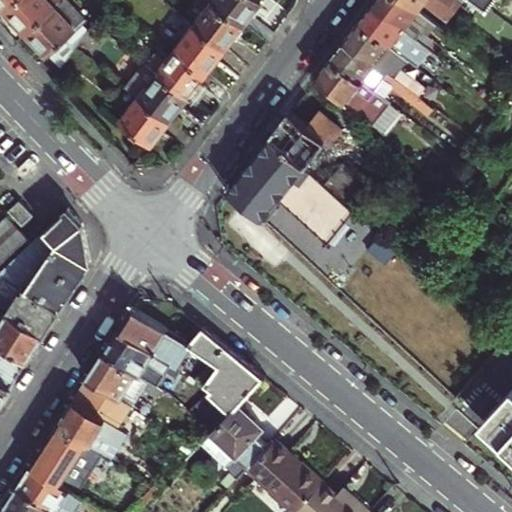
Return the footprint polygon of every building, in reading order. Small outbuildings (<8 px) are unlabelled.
[(0,0),(0,2),(7,10),(18,0),(0,0)] [(55,6),(49,0),(18,0),(7,10),(18,21),(28,32),(55,6)] [(67,0),(62,0),(55,6),(78,29),(84,23),(86,20),(67,0)] [(212,0),(214,1),(244,24),(256,8),(261,0),(212,0)] [(419,14),(401,0),(383,0),(382,1),(375,11),(389,22),(392,18),(408,30),(406,32),(420,43),(436,55),(441,49),(423,35),(425,32),(412,22),(419,14)] [(401,0),(419,14),(426,4),(440,15),(446,6),(438,0),(401,0)] [(477,0),(493,12),(501,0),(477,0)] [(244,24),(214,1),(196,24),(226,47),(238,31),(244,24)] [(432,24),(440,15),(426,4),(419,14),(432,24)] [(62,66),(90,29),(84,23),(78,29),(55,6),(28,32),(39,44),(49,55),(51,54),(62,66)] [(407,61),(418,69),(431,51),(420,43),(406,32),(408,30),(392,18),(389,22),(375,11),(370,17),(362,27),(393,50),(397,53),(407,61)] [(425,32),(432,24),(419,14),(412,22),(425,32)] [(221,53),(226,47),(196,24),(177,48),(207,72),(221,53)] [(355,36),(348,45),(363,58),(366,54),(381,66),(379,68),(384,72),(394,80),(398,82),(415,95),(423,85),(402,69),(407,61),(397,53),(393,50),(362,27),(360,30),(355,36)] [(335,62),(378,95),(385,85),(392,91),(428,117),(434,110),(420,99),(415,95),(398,82),(394,80),(384,72),(379,68),(381,66),(366,54),(363,58),(348,45),(341,55),(335,62)] [(156,51),(147,63),(188,95),(201,79),(207,72),(177,48),(168,60),(156,51)] [(127,85),(140,95),(170,118),(184,101),(188,95),(147,63),(146,62),(127,85)] [(361,115),(373,126),(390,104),(385,100),(378,95),(335,62),(329,70),(322,79),(361,115)] [(385,85),(378,95),(385,100),(392,91),(385,85)] [(140,95),(121,120),(151,143),(164,126),(170,118),(140,95)] [(373,126),(385,137),(402,113),(390,104),(373,126)] [(303,120),(295,114),(290,119),(276,138),(308,168),(330,141),(336,145),(348,130),(324,111),(312,127),(303,120)] [(329,186),(308,168),(276,138),(256,165),(235,193),(268,222),(285,203),(327,243),(355,211),(329,186)] [(354,158),(329,186),(355,211),(378,187),(356,167),(360,164),(354,158)] [(18,200),(8,209),(22,225),(32,215),(18,200)] [(89,250),(83,222),(69,208),(1,270),(61,308),(91,261),(89,250)] [(27,239),(7,217),(0,223),(0,230),(17,248),(27,239)] [(17,248),(0,230),(0,250),(7,257),(17,248)] [(0,271),(0,287),(16,298),(8,310),(45,333),(52,322),(61,308),(1,270),(0,271)] [(0,305),(8,310),(16,298),(0,287),(0,305)] [(154,319),(132,305),(126,315),(119,326),(178,364),(191,343),(189,342),(154,319)] [(37,345),(45,333),(8,310),(0,323),(0,340),(29,359),(37,345)] [(394,393),(415,370),(349,311),(328,334),(394,393)] [(164,387),(178,364),(119,326),(112,337),(104,349),(164,387)] [(239,404),(265,376),(234,351),(203,326),(189,342),(191,343),(221,362),(208,383),(214,387),(208,393),(230,413),(239,404)] [(0,376),(12,384),(21,371),(29,359),(0,340),(0,376)] [(160,393),(164,387),(104,349),(96,362),(88,375),(133,403),(143,410),(156,390),(160,393)] [(133,403),(88,375),(80,387),(73,398),(118,426),(133,403)] [(0,403),(5,395),(12,384),(0,376),(0,403)] [(511,387),(480,422),(511,452),(511,387)] [(128,433),(118,426),(73,398),(66,410),(58,421),(104,450),(113,456),(128,433)] [(257,435),(265,427),(252,415),(239,404),(230,413),(212,433),(202,443),(238,476),(249,462),(267,443),(257,435)] [(77,492),(104,450),(58,421),(45,442),(32,464),(77,492)] [(294,463),(270,440),(267,443),(249,462),(299,507),(319,485),(294,463)] [(77,492),(32,464),(24,476),(18,485),(61,511),(75,511),(85,497),(77,492)] [(346,501),(337,493),(324,480),(319,485),(299,507),(297,509),(300,511),(369,511),(371,511),(362,502),(353,494),(346,501)] [(61,511),(18,485),(11,497),(4,507),(11,511),(61,511)] [(353,494),(344,486),(337,493),(346,501),(353,494)]
